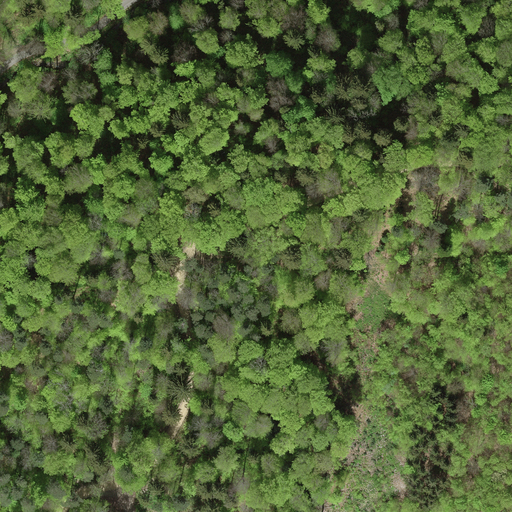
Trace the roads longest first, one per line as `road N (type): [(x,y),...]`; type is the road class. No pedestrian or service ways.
road 1 (track): [(61,511),(77,496),(136,474),(189,400),(197,363),(179,277),(199,243),(400,167),(511,160)]
road 2 (track): [(511,248),(364,265),(236,259),(95,288)]
road 3 (unclassified): [(0,68),(27,50),(79,40),(130,0)]
